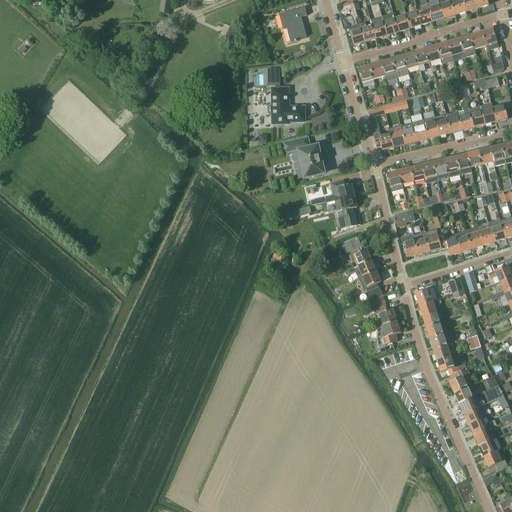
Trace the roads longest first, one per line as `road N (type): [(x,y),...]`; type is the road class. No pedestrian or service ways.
road 1 (residential): [(488,511),(424,366),(400,285)]
road 2 (residential): [(342,62),(503,14)]
road 3 (residential): [(370,167),(511,131)]
road 4 (residential): [(400,285),(370,167)]
